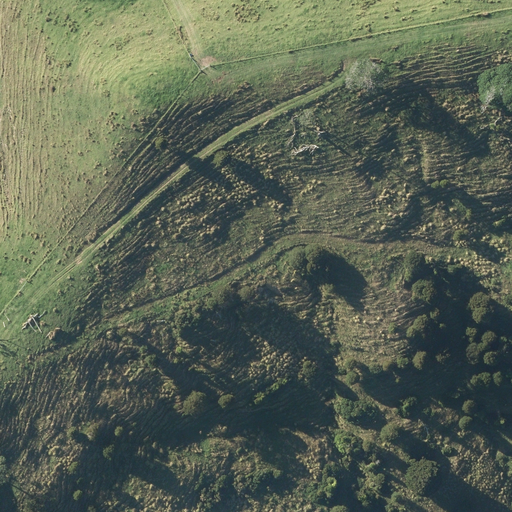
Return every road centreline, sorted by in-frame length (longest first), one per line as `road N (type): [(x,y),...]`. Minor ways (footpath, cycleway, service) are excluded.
road 1 (track): [(0,335),(161,180),(240,126),(315,92),(375,52),(511,21)]
road 2 (track): [(375,52),(308,52),(257,74),(224,75),(205,61),(173,0)]
